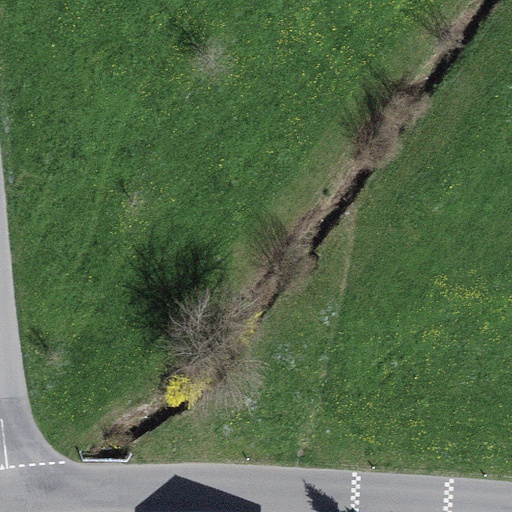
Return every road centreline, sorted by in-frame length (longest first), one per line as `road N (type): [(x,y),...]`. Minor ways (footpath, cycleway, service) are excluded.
road 1 (residential): [(511,503),(167,473),(18,504)]
road 2 (residential): [(18,504),(0,295)]
